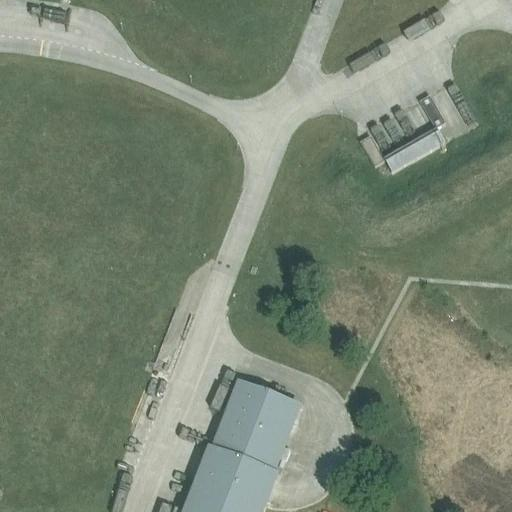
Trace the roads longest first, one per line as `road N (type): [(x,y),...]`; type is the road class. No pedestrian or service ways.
road 1 (unclassified): [(133,511),(286,114)]
road 2 (unclassified): [(286,114),(490,0)]
road 3 (unclassified): [(286,114),(331,0)]
